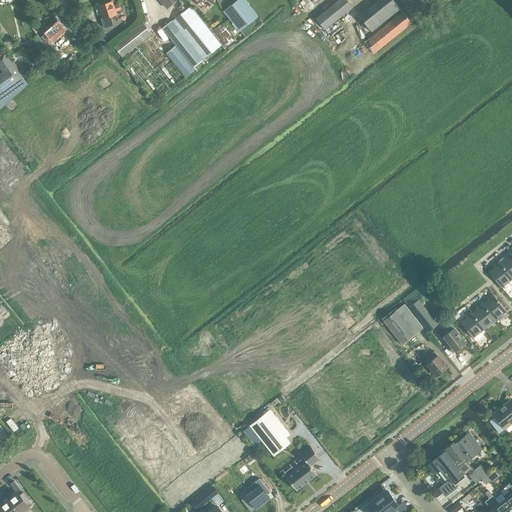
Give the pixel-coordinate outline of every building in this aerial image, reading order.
[(245,0),(237,0),(223,11),(239,31),(258,16),(245,0)] [(347,0),(338,0),(316,18),(325,29),(353,7),(347,0)] [(393,0),(377,0),(331,37),(344,54),(400,8),(393,0)] [(397,0),(412,18),(429,6),(424,0),(397,0)] [(99,4),(104,18),(102,18),(104,27),(113,25),(110,16),(116,14),(115,11),(121,9),(119,4),(113,6),(112,1),(99,4)] [(197,72),(228,48),(191,6),(162,28),(176,45),(166,53),(154,37),(122,62),(155,104),(197,71),(197,72)] [(403,11),(364,42),(374,54),(412,23),(403,11)] [(42,30),(45,33),(40,38),(47,45),(52,41),(65,29),(56,18),(42,30)] [(117,61),(152,33),(143,22),(109,49),(117,61)] [(216,31),(226,44),(232,39),(222,26),(216,31)] [(0,66),(3,71),(0,73),(0,109),(28,84),(23,77),(5,52),(2,55),(0,51),(0,66)] [(25,65),(19,70),(28,79),(33,74),(25,65)] [(501,262),(511,277),(511,276),(511,254),(510,252),(504,257),(505,259),(501,262)] [(489,272),(500,286),(502,288),(509,282),(507,280),(511,277),(501,262),(499,261),(493,266),(494,267),(489,272)] [(438,324),(419,300),(429,292),(422,284),(403,299),(429,332),(438,324)] [(493,294),(487,299),(488,300),(483,304),(494,319),(496,321),(502,316),(500,314),(506,310),(493,294)] [(472,313),(483,328),(485,329),(491,324),(490,323),(494,319),(483,304),(482,302),(476,307),(477,309),(472,313)] [(404,304),(383,320),(402,344),(414,334),(415,335),(423,328),(404,304)] [(461,322),(474,338),(480,333),(479,331),(483,328),(472,313),(471,311),(465,316),(466,318),(461,322)] [(448,332),(443,335),(448,342),(446,344),(452,353),(455,351),(466,343),(443,313),(437,318),(448,332)] [(423,359),(427,364),(437,376),(448,368),(437,355),(438,355),(434,350),(423,359)] [(281,395),(276,398),(278,401),(280,403),(285,400),(281,395)] [(495,416),(489,421),(494,427),(499,434),(505,429),(511,424),(511,401),(510,399),(492,413),(495,416)] [(270,409),(250,425),(273,455),(290,442),(286,437),(290,434),(270,409)] [(452,442),(445,448),(465,473),(468,471),(477,482),(477,483),(487,475),(480,465),(474,470),(467,461),(469,460),(483,449),(469,432),(454,444),(452,442)] [(310,465),(320,458),(311,447),(301,455),(306,461),(286,477),(297,490),(317,474),(310,465)] [(465,473),(445,448),(442,450),(437,454),(439,456),(427,465),(435,475),(442,469),(450,478),(440,487),(447,495),(447,496),(458,487),(456,485),(467,476),(465,473)] [(249,455),(244,459),(247,463),(254,458),(250,454),(249,455)] [(499,476),(496,472),(489,478),(492,481),(499,476)] [(251,491),(246,496),(256,509),(270,498),(265,491),(268,489),(259,478),(248,487),(251,491)] [(19,487),(14,481),(10,484),(15,490),(19,487)] [(505,498),(511,506),(511,485),(509,482),(505,486),(509,491),(503,496),(505,498)] [(213,486),(198,498),(203,504),(211,498),(218,493),(213,486)] [(18,511),(23,511),(33,504),(23,492),(20,495),(17,491),(8,498),(18,511)] [(388,491),(367,508),(370,511),(403,511),(404,511),(388,491)] [(472,497),(469,493),(462,499),(465,503),(472,497)] [(489,498),(500,511),(511,511),(511,506),(505,498),(499,503),(493,495),(489,498)] [(18,511),(8,498),(2,503),(0,501),(0,505),(5,511),(18,511)] [(486,511),(500,511),(489,498),(485,501),(491,509),(486,511)] [(456,511),(463,507),(459,501),(449,509),(451,511),(456,511)]
